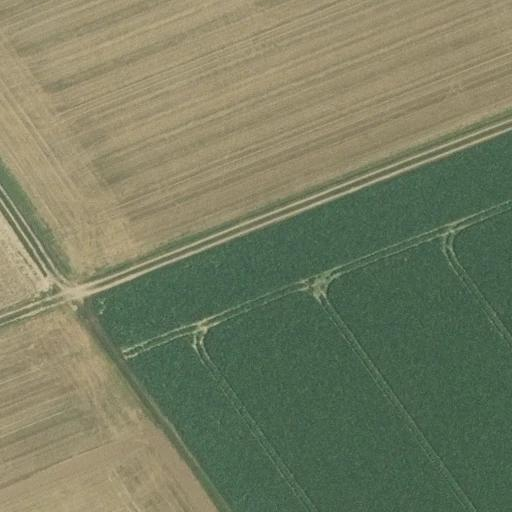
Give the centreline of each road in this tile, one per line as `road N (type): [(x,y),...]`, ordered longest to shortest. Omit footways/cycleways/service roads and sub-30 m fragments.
road 1 (track): [(511,126),(69,295),(0,199)]
road 2 (track): [(0,321),(69,295),(221,511)]
